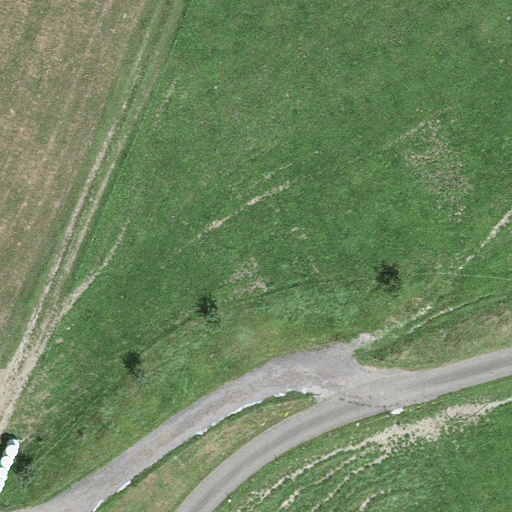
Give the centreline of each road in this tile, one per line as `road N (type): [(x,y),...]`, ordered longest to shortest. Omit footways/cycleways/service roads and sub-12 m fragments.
road 1 (track): [(0,416),(175,0)]
road 2 (track): [(511,359),(317,420),(222,481),(194,511)]
road 3 (track): [(70,511),(236,393),(316,375),(381,395)]
